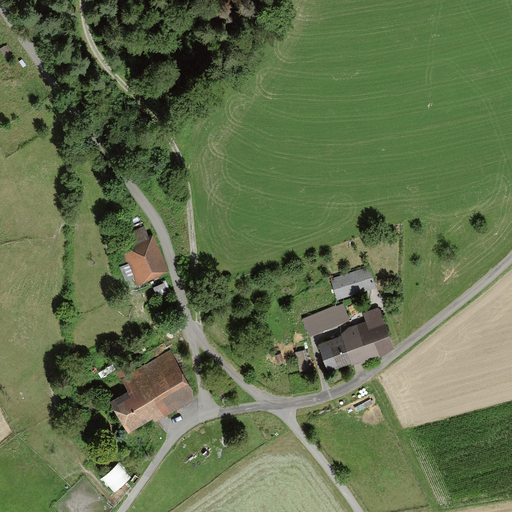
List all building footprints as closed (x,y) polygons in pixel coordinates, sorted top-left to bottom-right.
[(9,51),(5,46),(0,49),(0,53),(4,60),(10,56),(7,52),(9,51)] [(120,253),(135,288),(168,275),(152,237),(146,239),(141,227),(122,235),(128,250),(120,253)] [(373,287),(367,268),(330,280),(336,299),(373,287)] [(347,321),(341,305),(302,319),(309,336),(347,321)] [(333,342),(317,347),(326,376),(378,359),(392,349),(379,309),(361,314),(364,322),(343,329),(333,342)] [(191,395),(167,351),(119,377),(129,394),(112,403),(127,430),(191,395)] [(304,352),(294,354),(298,372),(308,370),(304,352)] [(280,356),(273,357),(275,364),(282,362),(280,356)]
